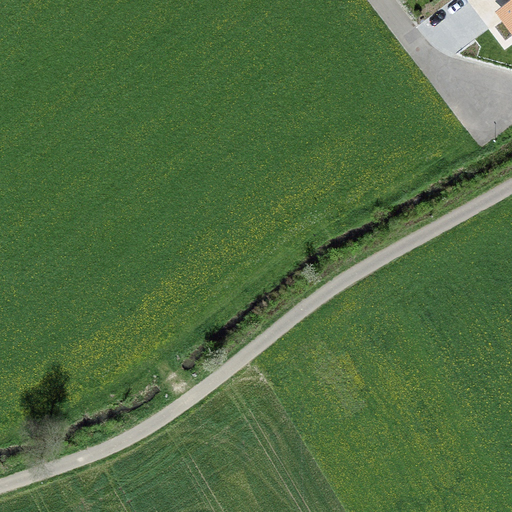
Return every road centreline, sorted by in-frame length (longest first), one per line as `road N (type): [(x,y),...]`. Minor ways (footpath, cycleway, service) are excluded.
road 1 (track): [(511,188),(324,292),(164,416),(64,466),(0,487)]
road 2 (residential): [(469,115),(381,0)]
